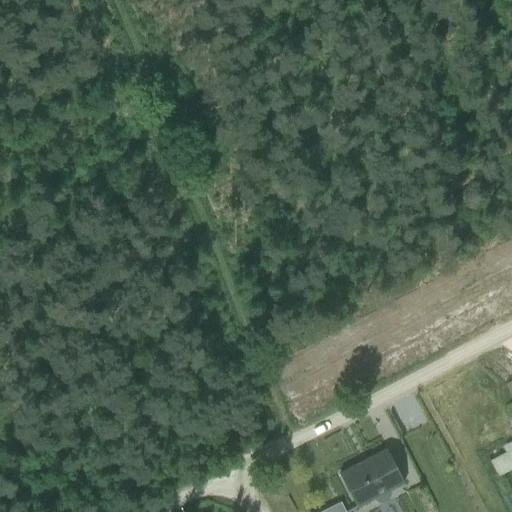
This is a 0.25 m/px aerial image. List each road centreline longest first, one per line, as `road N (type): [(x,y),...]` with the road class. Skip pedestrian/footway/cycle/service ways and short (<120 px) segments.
road 1 (track): [(113,0),(289,443)]
road 2 (unclassified): [(224,475),(511,330)]
